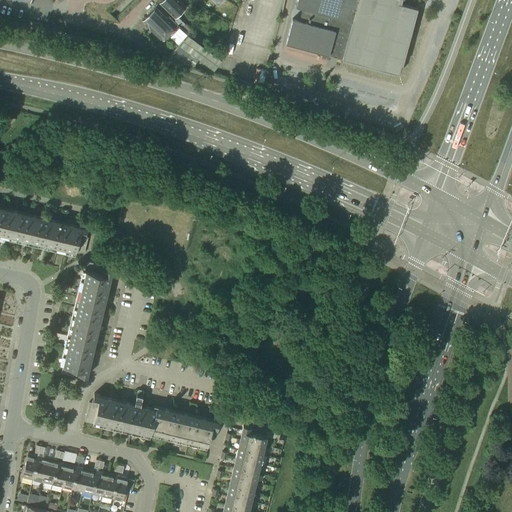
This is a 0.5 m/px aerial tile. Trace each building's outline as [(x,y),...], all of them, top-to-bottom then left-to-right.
[(178,0),(161,0),(159,3),(174,17),(174,22),(188,33),(191,29),(177,15),(185,7),(178,0)] [(292,18),(286,42),(328,54),(329,51),(343,55),(342,58),(398,72),(416,6),(400,2),(401,0),(296,0),(296,5),(303,7),(299,20),(292,18)] [(155,7),(142,20),(162,40),(166,36),(175,27),(155,7)] [(175,27),(166,36),(177,46),(187,33),(177,25),(175,27)] [(198,58),(207,64),(214,69),(222,59),(215,54),(199,43),(188,33),(187,33),(177,46),(171,55),(185,63),(193,67),(198,58)] [(0,232),(84,253),(88,236),(85,236),(87,227),(81,226),(80,228),(0,209),(0,232)] [(104,265),(87,261),(60,373),(77,377),(77,374),(87,376),(88,370),(85,369),(108,275),(111,276),(112,270),(103,268),(104,265)] [(89,401),(84,421),(92,423),(93,420),(150,434),(151,431),(207,444),(211,428),(217,429),(219,420),(213,419),(212,422),(156,408),(155,411),(99,397),(100,395),(93,393),(91,402),(89,401)] [(247,511),(266,436),(278,439),(282,423),(254,416),(252,425),(243,423),(241,430),(244,430),(224,511),(247,511)] [(28,454),(22,476),(33,478),(38,456),(39,452),(35,451),(34,455),(28,454)] [(38,456),(33,478),(43,481),(48,459),(38,456)] [(48,459),(43,481),(52,483),(52,484),(58,462),(58,461),(48,459)] [(87,469),(82,491),(92,493),(99,460),(95,459),(94,466),(95,466),(93,470),(87,469)] [(99,460),(92,493),(102,495),(107,473),(98,471),(99,467),(102,467),(104,461),(99,460)] [(58,462),(52,484),(62,486),(67,464),(58,462)] [(67,464),(62,486),(72,489),(77,466),(67,464)] [(77,466),(72,489),(82,491),(87,469),(77,466)] [(107,473),(102,495),(112,498),(117,476),(107,473)] [(117,476),(112,498),(122,500),(127,478),(117,476)] [(73,505),(80,507),(83,498),(76,496),(73,505)]
